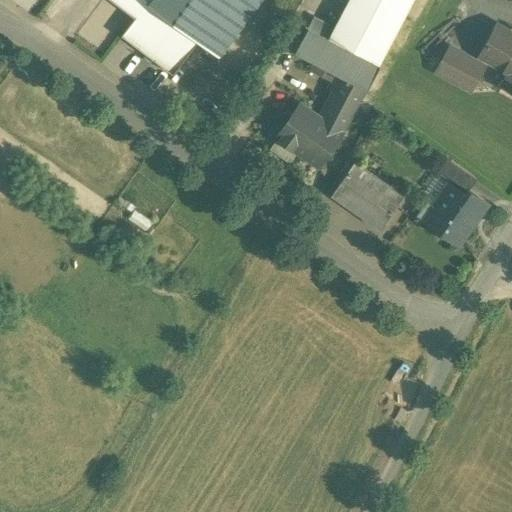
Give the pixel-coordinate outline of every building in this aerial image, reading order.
[(198,38),(149,1),(150,0),(116,0),(138,16),(125,34),(173,71),(198,38)] [(150,0),(149,1),(198,38),(220,55),(260,0),(150,0)] [(349,0),(329,38),(379,64),(412,0),(349,0)] [(511,30),(511,31),(497,23),(480,55),(509,71),(511,65),(511,30)] [(329,38),(309,27),(296,50),(344,75),(366,87),(368,88),(380,64),(329,38)] [(485,65),(450,45),(436,71),(472,90),(485,65)] [(511,65),(509,71),(502,84),(511,89),(511,65)] [(366,87),(344,75),(321,117),(342,132),(366,87)] [(321,117),(301,103),(278,135),(319,164),(342,132),(321,117)] [(405,195),(355,161),(332,193),(381,228),(405,195)] [(466,193),(451,182),(435,204),(428,200),(418,214),(443,232),(446,227),(462,238),(488,201),(470,188),(466,193)]
